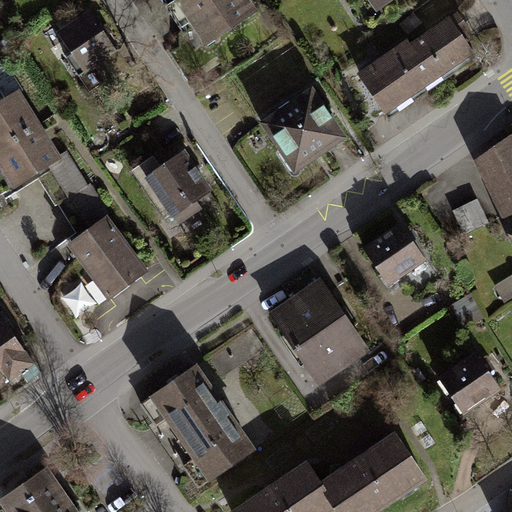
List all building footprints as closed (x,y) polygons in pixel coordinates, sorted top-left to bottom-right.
[(250,0),(172,0),(203,46),(257,11),(250,0)] [(364,0),(377,18),(403,0),(364,0)] [(92,13),(56,36),(82,77),(119,54),(92,13)] [(408,43),(357,76),(389,121),(476,60),(468,45),(476,40),(457,14),(411,46),(408,43)] [(309,85),(257,118),(293,172),(345,140),(309,85)] [(21,92),(0,104),(0,162),(16,190),(50,170),(67,198),(71,196),(86,187),(65,152),(59,156),(21,92)] [(511,141),(473,164),(500,223),(511,217),(511,141)] [(151,156),(132,169),(165,218),(208,189),(180,149),(157,165),(151,156)] [(88,223),(64,243),(106,301),(144,275),(102,217),(108,212),(92,184),(86,187),(71,196),(88,223)] [(480,199),(454,211),(466,236),(492,224),(480,199)] [(396,222),(360,246),(385,283),(421,259),(396,222)] [(318,278),(266,314),(316,387),(369,351),(318,278)] [(0,379),(30,361),(0,315),(0,379)] [(472,350),(432,375),(459,414),(499,390),(472,350)] [(195,363),(144,397),(202,483),(253,449),(195,363)] [(389,432),(319,481),(329,511),(372,511),(422,478),(389,432)] [(304,460),(226,511),(329,511),(319,481),(304,460)] [(71,511),(42,470),(0,497),(0,507),(3,511),(71,511)]
